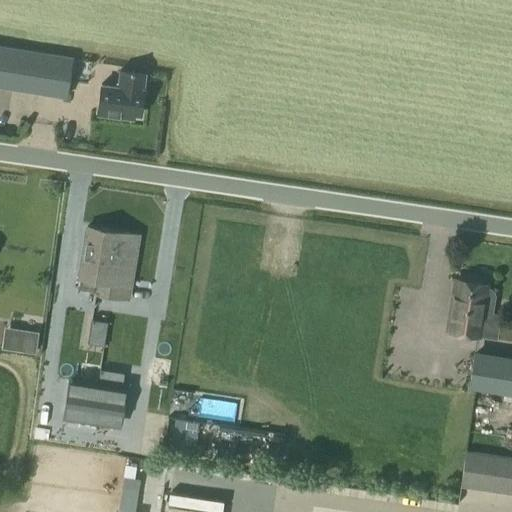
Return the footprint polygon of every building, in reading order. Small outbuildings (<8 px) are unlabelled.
[(0,87),(65,98),(71,59),(0,47),(0,87)] [(142,90),(143,74),(118,72),(116,87),(100,85),(96,116),(121,119),(122,113),(139,115),(142,90)] [(85,227),(76,286),(94,288),(93,295),(126,300),(136,235),(85,227)] [(152,254),(139,328),(153,330),(166,256),(152,254)] [(198,281),(198,260),(174,260),(173,327),(184,327),(185,281),(198,281)] [(192,330),(206,333),(217,266),(203,264),(192,330)] [(247,331),(263,332),(265,264),(249,264),(247,331)] [(244,301),(245,266),(225,265),(223,329),(230,330),(229,344),(239,345),(239,318),(229,317),(230,300),(244,301)] [(274,296),(286,298),(289,274),(277,272),(274,296)] [(453,279),(445,333),(478,337),(486,284),(453,279)] [(490,334),(511,335),(511,313),(491,312),(490,334)] [(87,344),(103,347),(106,323),(90,321),(87,344)] [(24,335),(22,352),(37,353),(39,337),(24,335)] [(320,356),(287,355),(285,434),(318,435),(320,356)] [(511,390),(511,362),(471,356),(468,385),(511,390)] [(99,370),(96,386),(120,390),(123,374),(99,370)] [(69,382),(63,416),(91,420),(96,386),(69,382)] [(96,386),(91,420),(119,425),(124,391),(120,390),(96,386)] [(459,487),(511,495),(511,458),(464,453),(459,487)]
